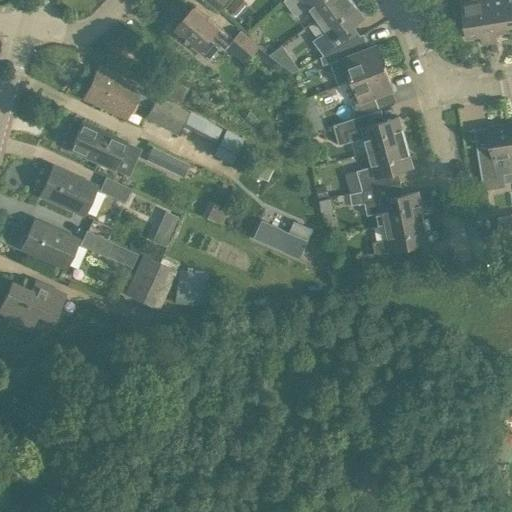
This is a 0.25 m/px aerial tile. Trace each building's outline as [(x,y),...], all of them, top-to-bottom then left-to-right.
[(205,0),(218,11),(226,0),(205,0)] [(247,2),(244,0),(232,0),(225,9),(234,17),(247,2)] [(309,5),(318,18),(343,0),(286,0),(296,15),(309,5)] [(314,38),(325,54),(352,39),(346,29),(364,16),(353,0),(343,0),(318,18),(326,29),(314,38)] [(489,41),(483,0),(461,0),(464,14),(456,15),(459,33),(467,32),(467,35),(482,33),(483,42),(489,41)] [(510,28),(505,0),(483,0),(489,41),(497,40),(495,30),(510,28)] [(235,38),(196,6),(178,28),(202,48),(212,36),(226,49),(229,46),(247,61),(261,44),(242,28),(235,38)] [(338,83),(348,80),(383,67),(375,44),(358,50),(354,38),(352,39),(325,54),(322,56),(325,63),(330,62),(338,83)] [(283,44),(273,49),(285,73),(295,68),(283,44)] [(385,65),(383,67),(348,80),(356,102),(353,103),(357,115),(379,107),(375,95),(394,88),(385,65)] [(142,87),(99,66),(84,97),(127,118),(142,87)] [(154,87),(180,101),(188,87),(161,73),(154,87)] [(305,132),(321,128),(312,94),(296,98),(305,132)] [(188,112),(155,96),(145,117),(178,133),(188,112)] [(369,150),(406,140),(399,115),(374,122),(372,113),(335,122),(341,143),(366,137),(369,150)] [(126,141),(82,121),(70,149),(113,169),(126,141)] [(511,170),(511,139),(509,122),(488,125),(492,147),(480,149),(487,188),(508,185),(506,172),(511,170)] [(244,139),(224,129),(213,153),(232,163),(244,139)] [(363,189),(392,182),(389,171),(412,165),(406,140),(369,150),(373,165),(358,169),(363,189)] [(148,146),(143,161),(182,176),(188,160),(148,146)] [(252,176),(266,183),(272,170),(259,163),(252,176)] [(97,185),(53,166),(40,195),(84,215),(97,185)] [(131,188),(105,175),(98,190),(124,202),(125,200),(136,205),(140,196),(130,191),(131,188)] [(392,182),(363,189),(363,190),(350,193),(352,204),(365,202),(367,214),(383,211),(385,223),(423,215),(417,189),(394,194),(392,182)] [(321,211),(333,209),(331,197),(319,199),(321,211)] [(203,214),(219,223),(225,210),(209,202),(203,214)] [(499,233),(511,230),(511,214),(496,217),(499,233)] [(423,215),(385,223),(388,237),(373,240),(376,251),(362,254),(365,269),(395,263),(391,248),(428,240),(423,215)] [(65,267),(78,237),(35,219),(28,235),(22,234),(18,244),(22,248),(22,249),(65,267)] [(170,226),(159,221),(154,233),(164,238),(170,226)] [(269,221),(262,236),(303,256),(313,233),(298,226),(293,234),(269,221)] [(112,242),(86,230),(79,245),(105,257),(112,242)] [(176,270),(142,254),(125,293),(158,308),(176,270)] [(207,274),(179,270),(175,301),(203,305),(207,274)] [(64,293),(35,280),(30,290),(11,282),(0,307),(0,311),(31,325),(36,312),(53,320),(64,293)] [(61,368),(43,362),(29,404),(47,410),(61,368)] [(0,459),(14,465),(27,431),(0,420),(0,459)] [(487,451),(511,460),(511,456),(511,431),(497,426),(487,451)]
